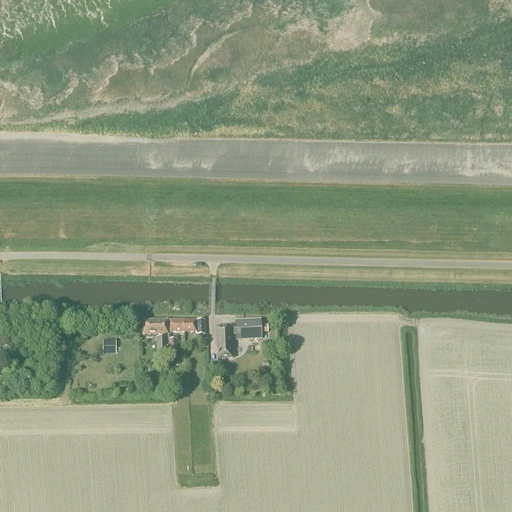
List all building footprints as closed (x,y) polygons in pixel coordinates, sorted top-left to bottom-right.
[(166,334),(167,334),(167,321),(142,321),(143,336),(152,336),(152,339),(156,339),(156,354),(170,353),(169,340),(169,338),(166,339),(166,334)] [(195,335),(204,335),(204,321),(182,322),(182,333),(195,333),(195,335)] [(248,340),(260,340),(260,321),(234,322),(235,336),(248,336),(248,340)] [(36,334),(46,334),(46,322),(36,322),(36,334)] [(169,333),(182,333),(182,322),(169,322),(169,333)] [(217,360),(231,359),(230,327),(215,328),(217,360)] [(116,342),(102,342),(102,355),(116,355),(116,342)]
